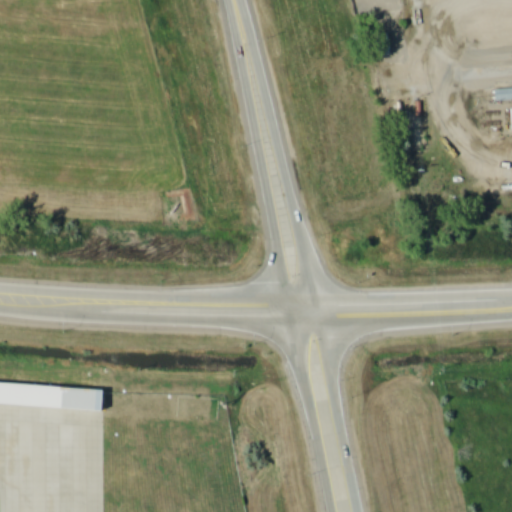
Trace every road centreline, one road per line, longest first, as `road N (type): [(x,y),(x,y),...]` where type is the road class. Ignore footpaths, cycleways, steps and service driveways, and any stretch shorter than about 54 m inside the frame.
road 1 (primary): [(321,313),(235,0)]
road 2 (primary): [(234,0),(288,314)]
road 3 (secondary): [(0,298),(288,314)]
road 4 (primary): [(288,314),(511,304)]
road 5 (secondary): [(288,314),(330,511)]
road 6 (secondary): [(356,511),(321,313)]
